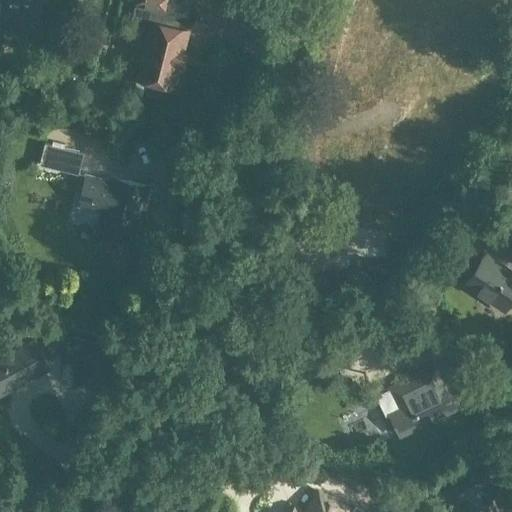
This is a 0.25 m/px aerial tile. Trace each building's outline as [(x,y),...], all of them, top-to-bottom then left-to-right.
[(40,28),(41,0),(16,0),(15,26),(40,28)] [(167,0),(136,0),(135,6),(154,11),(137,78),(175,88),(189,30),(187,29),(190,17),(165,11),(167,0)] [(397,6),(398,0),(363,0),(363,3),(356,1),(338,91),(375,98),(393,6),(397,6)] [(451,142),(473,102),(481,98),(488,85),(483,74),(450,56),(375,191),(385,197),(398,191),(399,189),(415,182),(418,175),(423,178),(427,170),(423,162),(441,153),(445,144),(451,142)] [(40,164),(79,174),(84,153),(46,143),(40,164)] [(101,233),(136,242),(150,186),(111,176),(110,181),(90,176),(83,205),(106,211),(101,233)] [(500,233),(483,222),(471,239),(472,239),(458,261),(474,272),(465,284),(505,310),(511,299),(511,270),(487,254),(500,233)] [(102,370),(108,346),(71,336),(65,360),(102,370)] [(0,395),(51,368),(36,339),(0,358),(0,395)] [(400,435),(461,406),(453,390),(447,393),(443,385),(445,384),(436,365),(410,376),(411,379),(390,389),(400,409),(390,414),(400,435)] [(508,511),(485,468),(456,484),(463,497),(477,489),(485,502),(470,510),(471,511),(508,511)] [(345,511),(346,511),(318,494),(308,511),(295,511),(294,511),(293,511),(345,511)]
